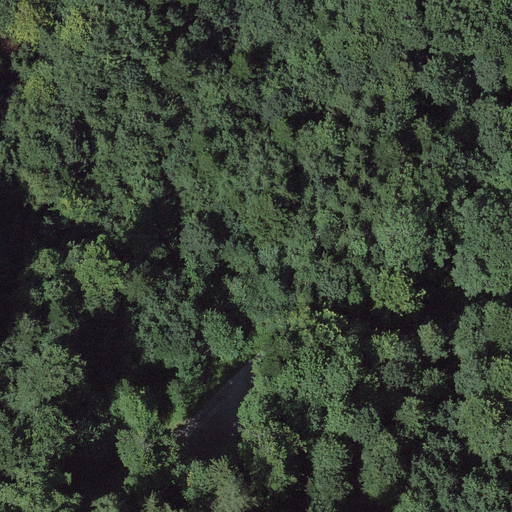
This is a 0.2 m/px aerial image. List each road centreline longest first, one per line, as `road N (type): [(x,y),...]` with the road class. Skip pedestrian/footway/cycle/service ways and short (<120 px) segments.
road 1 (track): [(371,511),(206,397),(273,351),(466,330),(511,317)]
road 2 (track): [(206,397),(138,459),(85,469),(0,453)]
